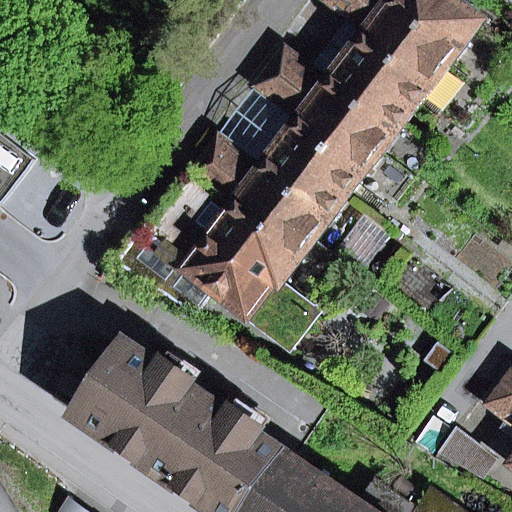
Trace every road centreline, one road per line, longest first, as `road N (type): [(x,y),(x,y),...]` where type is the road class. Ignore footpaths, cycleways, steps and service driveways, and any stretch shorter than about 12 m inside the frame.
road 1 (residential): [(150,189),(6,392)]
road 2 (residential): [(284,0),(150,189)]
road 3 (residential): [(6,392),(177,511)]
road 4 (residential): [(0,76),(150,189)]
road 5 (residential): [(511,336),(433,439)]
